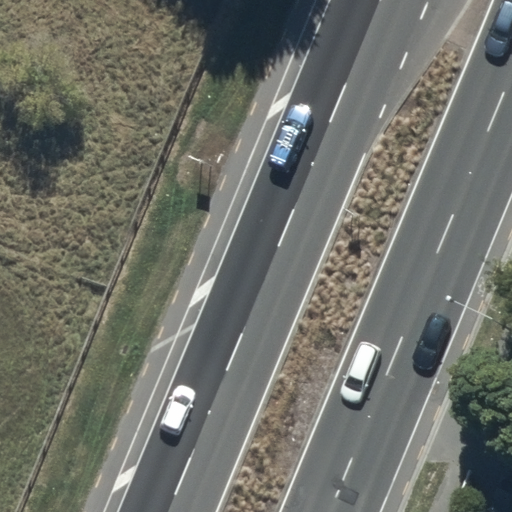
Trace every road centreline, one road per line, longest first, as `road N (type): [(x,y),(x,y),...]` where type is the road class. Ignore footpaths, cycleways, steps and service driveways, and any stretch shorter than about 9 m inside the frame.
road 1 (trunk): [(167,511),(379,0)]
road 2 (trunk): [(511,66),(328,511)]
